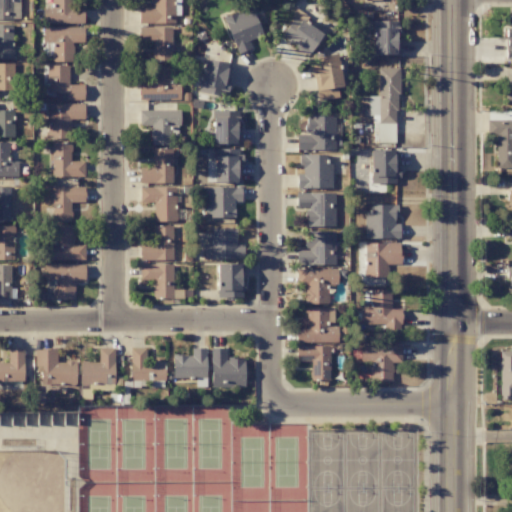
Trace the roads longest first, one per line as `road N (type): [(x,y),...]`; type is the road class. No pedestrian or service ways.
road 1 (tertiary): [(452,511),(453,0)]
road 2 (residential): [(278,407),(269,323),(275,86)]
road 3 (residential): [(116,321),(116,0)]
road 4 (residential): [(269,323),(0,324)]
road 5 (residential): [(452,404),(278,407)]
